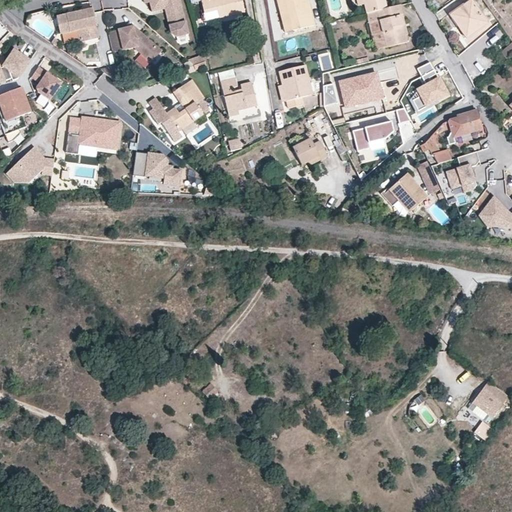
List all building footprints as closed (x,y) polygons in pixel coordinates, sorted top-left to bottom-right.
[(143,0),(144,2),(149,1),(152,10),(164,7),(167,7),(171,23),(184,20),(179,0),(143,0)] [(201,0),(205,13),(217,11),(220,18),(245,12),(242,0),(201,0)] [(277,0),(278,1),(283,0),(285,0),(293,30),(314,25),(307,0),(277,0)] [(285,0),(283,0),(278,1),(286,33),(293,30),(285,0)] [(384,0),(356,0),(358,6),(364,4),(366,13),(376,11),(387,8),(384,0)] [(455,16),(462,26),(459,28),(466,38),(487,23),(471,0),(464,6),(466,9),(455,16)] [(387,8),(376,11),(366,13),(373,42),(384,40),(386,48),(396,45),(407,43),(405,35),(400,16),(403,15),(400,5),(387,8)] [(466,9),(464,6),(453,13),(455,16),(466,9)] [(56,16),(60,33),(78,29),(80,39),(82,47),(86,46),(84,40),(98,37),(95,25),(96,25),(92,8),(56,16)] [(217,11),(205,13),(206,21),(220,18),(217,11)] [(187,33),(184,20),(171,23),(168,23),(170,32),(176,36),(187,33)] [(123,49),(133,47),(137,46),(148,55),(153,60),(161,50),(139,30),(134,31),(133,25),(118,28),(123,49)] [(118,28),(108,30),(113,51),(123,49),(118,28)] [(80,39),(78,29),(60,33),(62,43),(80,39)] [(51,43),(58,48),(61,45),(53,40),(51,43)] [(375,50),(386,48),(384,40),(373,42),(375,50)] [(511,44),(502,52),(508,60),(511,56),(511,44)] [(137,46),(133,47),(145,59),(148,55),(137,46)] [(18,78),(30,61),(14,50),(4,65),(5,66),(0,67),(0,82),(12,77),(13,80),(18,78)] [(206,65),(204,60),(193,65),(195,69),(206,65)] [(417,69),(426,86),(417,91),(420,96),(411,101),(416,111),(425,106),(424,103),(434,98),(436,101),(446,95),(438,80),(431,83),(429,79),(436,75),(429,63),(417,69)] [(100,69),(120,86),(116,65),(100,69)] [(308,96),(313,94),(306,66),(301,67),(308,96)] [(36,88),(37,92),(50,100),(62,83),(38,67),(31,77),(39,83),(36,88)] [(302,97),(308,96),(301,67),(279,72),(283,86),(287,102),(288,109),(303,104),(302,97)] [(218,73),(220,81),(234,77),(232,69),(218,73)] [(322,72),(323,83),(331,82),(330,71),(322,72)] [(339,83),(346,108),(383,98),(379,84),(376,73),(339,83)] [(234,77),(220,81),(228,115),(238,113),(237,109),(256,105),(251,82),(240,84),(241,92),(232,94),(230,87),(236,85),(234,77)] [(173,93),(181,104),(184,110),(178,113),(174,108),(167,114),(179,131),(203,115),(196,104),(204,99),(192,80),(173,93)] [(323,87),(323,93),(324,103),(324,107),(338,103),(333,84),(323,87)] [(6,120),(1,107),(0,104),(0,96),(21,88),(20,86),(0,93),(0,114),(3,121),(6,120)] [(283,86),(279,87),(282,102),(287,102),(283,86)] [(0,96),(0,104),(1,107),(6,120),(3,121),(6,131),(8,135),(20,130),(27,128),(23,116),(31,112),(22,88),(21,88),(0,96)] [(167,114),(174,108),(164,93),(148,103),(153,110),(150,112),(159,125),(162,122),(175,142),(183,136),(179,131),(167,114)] [(211,110),(204,99),(196,104),(203,115),(211,110)] [(184,110),(181,104),(174,108),(178,113),(184,110)] [(409,121),(404,109),(395,111),(399,124),(409,121)] [(482,129),(476,111),(448,120),(452,134),(453,137),(482,129)] [(285,127),(283,115),(275,117),(277,132),(285,127)] [(120,124),(70,117),(66,153),(78,155),(80,143),(100,146),(100,143),(117,146),(120,124)] [(394,131),(391,122),(352,131),(357,152),(370,149),(369,143),(385,139),(394,131)] [(12,142),(21,133),(20,130),(8,135),(6,131),(4,132),(8,143),(12,142)] [(454,141),(453,137),(452,134),(445,136),(447,143),(454,141)] [(238,138),(227,141),(229,150),(240,148),(238,138)] [(423,153),(429,151),(432,155),(434,155),(439,164),(450,160),(448,151),(440,152),(430,138),(427,142),(425,144),(420,146),(423,153)] [(293,148),(302,165),(309,162),(311,165),(328,157),(319,141),(313,144),(310,139),(293,148)] [(344,146),(337,150),(343,161),(349,157),(344,146)] [(7,159),(14,153),(12,148),(4,151),(7,159)] [(55,160),(46,159),(35,148),(7,175),(16,183),(31,184),(44,171),(43,175),(53,176),(55,160)] [(476,186),(470,168),(475,166),(479,161),(476,152),(456,159),(459,168),(445,173),(450,191),(461,187),(463,194),(472,191),(476,186)] [(137,153),(134,176),(147,177),(148,175),(165,178),(164,183),(179,185),(181,171),(172,170),(172,168),(167,167),(167,165),(162,164),(163,156),(137,153)] [(418,167),(423,177),(432,172),(432,171),(427,162),(418,167)] [(430,192),(440,188),(432,172),(423,177),(430,192)] [(396,198),(400,195),(403,198),(413,208),(427,196),(407,174),(390,190),(396,198)] [(215,196),(216,188),(208,182),(205,195),(215,196)] [(400,201),(403,198),(400,195),(396,198),(390,190),(383,197),(393,208),(400,201)] [(511,212),(510,214),(493,196),(478,216),(487,225),(511,229),(511,212)] [(413,208),(403,198),(400,201),(409,212),(413,208)] [(218,391),(211,383),(209,384),(205,380),(199,387),(210,399),(218,391)] [(492,417),(507,397),(487,383),(473,402),(492,417)] [(487,424),(492,417),(473,402),(468,409),(482,420),(487,424)] [(494,428),(482,420),(474,432),(486,441),(494,428)]
